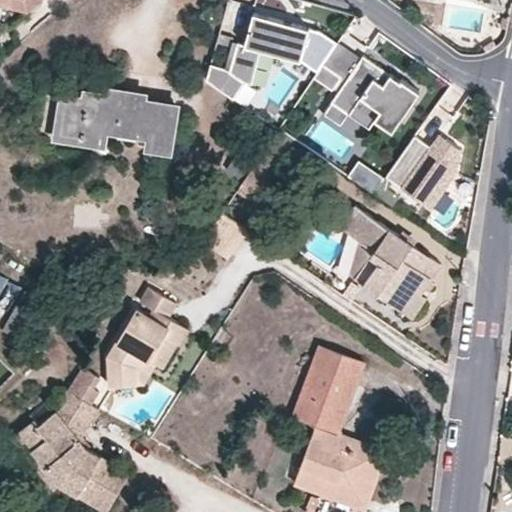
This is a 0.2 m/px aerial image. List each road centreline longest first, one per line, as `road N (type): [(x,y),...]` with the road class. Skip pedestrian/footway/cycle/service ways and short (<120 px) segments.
road 1 (residential): [(464,511),(498,230)]
road 2 (residential): [(511,90),(465,72),(364,0)]
road 3 (track): [(104,436),(248,511)]
